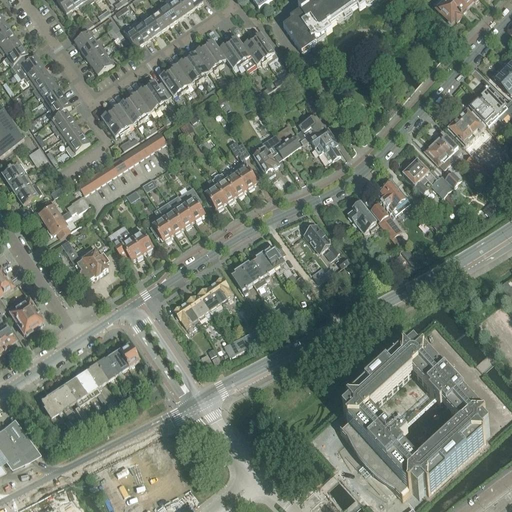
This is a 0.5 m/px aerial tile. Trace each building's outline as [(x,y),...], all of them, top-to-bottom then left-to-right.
[(71,14),(75,11),(67,0),(61,0),(57,3),(68,19),(72,16),(71,14)] [(80,11),(84,8),(79,0),(67,0),(75,11),(79,9),(80,11)] [(95,4),(92,0),(79,0),(84,8),(85,7),(87,9),(95,4)] [(187,17),(195,11),(187,0),(176,0),(175,1),(187,17)] [(187,0),(195,11),(204,5),(200,0),(187,0)] [(251,0),(259,12),(276,0),(275,0),(251,0)] [(303,39),(307,45),(311,50),(317,46),(313,41),(322,35),(326,36),(332,31),(331,29),(337,25),(337,20),(348,13),(352,14),(358,10),(360,13),(366,8),(367,4),(372,0),(376,0),(379,3),(383,0),(315,0),(299,12),(300,14),(290,21),(292,23),(296,29),(300,34),(303,39)] [(466,11),(470,7),(461,0),(448,0),(446,3),(462,17),(467,12),(466,11)] [(178,23),(187,17),(175,1),(167,7),(178,23)] [(461,18),(462,17),(446,3),(441,8),(440,6),(435,11),(440,15),(439,15),(441,17),(442,17),(452,26),(455,23),(457,25),(462,19),(461,18)] [(178,23),(167,7),(166,5),(162,7),(163,9),(159,13),(170,29),(178,23)] [(162,35),(170,29),(159,13),(154,16),(156,18),(152,20),(162,35)] [(153,41),(162,35),(152,20),(148,23),(146,21),(142,24),(153,41)] [(296,29),(292,23),(284,29),(287,35),(296,29)] [(145,46),(153,41),(142,24),(137,27),(136,25),(132,28),(135,32),(145,46)] [(0,40),(10,33),(5,25),(0,28),(0,40)] [(287,35),(291,40),(300,34),(296,29),(287,35)] [(136,52),(145,46),(135,32),(131,35),(130,33),(125,36),(136,52)] [(0,53),(16,42),(10,33),(0,40),(0,53)] [(80,54),(95,44),(93,40),(94,39),(91,34),(75,45),(80,54)] [(291,40),(295,45),(303,39),(300,34),(291,40)] [(253,45),(267,65),(272,62),(271,60),(275,57),(261,37),(256,40),(257,42),(253,45)] [(295,45),(298,51),(307,45),(303,39),(295,45)] [(243,49),(237,40),(231,44),(233,45),(229,48),(243,68),(244,68),(247,73),(256,67),(243,49)] [(8,60),(22,50),(16,42),(0,53),(3,58),(5,56),(8,60)] [(233,73),(212,43),(208,47),(209,49),(205,52),(219,72),(224,68),(223,66),(227,64),(233,73)] [(243,68),(229,48),(225,51),(224,49),(219,52),(213,43),(212,43),(233,73),(237,70),(238,72),(243,68)] [(86,62),(103,51),(100,46),(98,48),(95,44),(80,54),(86,62)] [(262,69),(267,65),(253,45),(249,48),(248,46),(243,49),(256,67),(257,69),(261,67),(262,69)] [(298,51),(302,56),(311,50),(307,45),(298,51)] [(12,70),(26,60),(28,58),(22,50),(8,60),(4,63),(7,67),(9,66),(12,70)] [(92,70),(106,60),(104,57),(106,55),(103,51),(86,62),(92,70)] [(214,75),(219,72),(205,52),(201,54),(199,52),(195,56),(209,76),(213,73),(214,75)] [(205,79),(209,76),(195,56),(190,59),(192,61),(187,64),(201,84),(207,81),(205,79)] [(16,76),(16,77),(16,78),(19,83),(20,83),(24,81),(42,68),(36,60),(29,64),(26,60),(12,70),(16,76)] [(106,60),(92,70),(98,79),(115,68),(111,63),(109,64),(106,60)] [(197,88),(201,84),(187,64),(184,67),(182,64),(177,68),(191,88),(195,86),(197,88)] [(511,66),(511,65),(502,74),(511,83),(511,66)] [(31,88),(48,76),(42,68),(24,81),(27,85),(28,84),(31,88)] [(188,91),(191,88),(177,68),(172,71),(174,73),(169,76),(184,96),(189,93),(188,91)] [(510,99),(511,96),(511,83),(502,74),(493,83),(510,99)] [(280,83),(282,86),(291,80),(288,75),(278,80),(280,82),(280,83)] [(35,98),(53,85),(48,76),(31,88),(34,93),(33,94),(35,98)] [(179,100),(184,96),(169,76),(166,79),(164,77),(159,80),(162,84),(172,99),(173,101),(177,98),(179,100)] [(172,99),(162,84),(157,87),(154,84),(149,87),(151,89),(147,92),(161,112),(166,109),(165,107),(169,104),(167,102),(172,99)] [(43,105),(59,93),(53,85),(35,98),(38,102),(40,101),(43,105)] [(264,99),(270,95),(273,92),(270,88),(265,87),(267,91),(262,95),(264,99)] [(156,116),(161,112),(147,92),(143,95),(142,93),(136,97),(151,117),(155,114),(156,116)] [(49,113),(65,102),(59,93),(43,105),(49,113)] [(511,107),(508,112),(490,93),(487,93),(483,97),(483,100),(487,104),(484,106),(498,121),(505,128),(508,126),(501,119),(506,114),(511,120),(511,107)] [(220,107),(229,101),(225,95),(217,101),(220,107)] [(266,101),(264,99),(262,95),(252,102),(256,108),(266,101)] [(147,119),(151,117),(136,97),(132,100),(133,102),(129,104),(143,125),(148,121),(147,119)] [(65,102),(49,113),(47,115),(46,119),(50,124),(54,121),(55,122),(66,113),(67,113),(71,110),(65,102)] [(138,128),(143,125),(129,104),(125,107),(124,105),(119,109),(133,129),(137,126),(138,128)] [(498,121),(484,106),(481,109),(478,105),(474,105),(471,108),(471,111),(489,130),(498,121)] [(184,116),(193,110),(191,107),(182,112),(184,116)] [(22,126),(11,108),(5,112),(11,121),(16,130),(22,126)] [(129,132),(133,129),(119,109),(114,112),(116,114),(111,117),(126,137),(131,134),(129,132)] [(16,130),(11,121),(5,112),(0,114),(0,161),(0,162),(25,143),(16,130)] [(72,121),(67,113),(66,113),(55,122),(54,121),(50,124),(53,129),(51,130),(54,134),(72,121)] [(458,123),(475,141),(485,132),(468,114),(464,118),(462,117),(459,120),(459,123),(458,123)] [(193,127),(201,121),(197,115),(188,120),(193,127)] [(120,141),(126,137),(111,117),(107,120),(106,118),(101,121),(115,141),(119,139),(120,141)] [(272,131),(281,124),(277,118),(268,124),(272,131)] [(317,138),(326,132),(317,118),(299,130),(304,136),(312,131),(314,135),(315,135),(317,138)] [(62,142),(78,130),(72,121),(54,134),(57,139),(59,137),(62,142)] [(475,141),(458,123),(458,124),(456,123),(452,126),(453,129),(449,132),(466,150),(475,141)] [(289,128),(276,137),(281,145),(294,135),(289,128)] [(69,149),(84,138),(78,130),(62,142),(65,146),(66,144),(69,149)] [(315,135),(314,135),(302,143),(301,144),(304,149),(311,144),(316,151),(315,152),(320,159),(323,157),(329,166),(333,164),(341,159),(337,152),(340,150),(329,134),(328,134),(326,132),(317,138),(315,135)] [(155,139),(162,150),(168,146),(161,135),(155,139)] [(301,150),(296,143),(300,141),(298,136),(294,139),(282,147),(277,150),(284,162),(301,150)] [(71,160),(73,158),(90,147),(84,138),(69,149),(66,151),(71,160)] [(254,160),(268,181),(276,176),(273,172),(280,168),(278,165),(284,162),(277,150),(282,147),(276,138),(262,147),(264,150),(258,154),(260,156),(254,160)] [(156,153),(162,150),(155,139),(149,142),(156,153)] [(453,164),(462,156),(446,140),(445,141),(443,139),(436,146),(449,161),(450,161),(453,164)] [(151,157),(156,153),(149,142),(144,146),(151,157)] [(124,154),(133,149),(131,145),(130,143),(121,149),(124,154)] [(242,163),(245,161),(250,158),(243,147),(239,149),(236,145),(229,149),(236,159),(238,158),(242,163)] [(145,160),(151,157),(144,146),(138,150),(145,160)] [(444,166),(450,161),(449,161),(436,146),(426,155),(438,167),(442,164),(444,166)] [(140,164),(145,160),(138,150),(133,153),(140,164)] [(40,152),(35,155),(43,168),(48,164),(40,152)] [(134,167),(140,164),(133,153),(127,156),(134,167)] [(35,155),(30,158),(38,171),(43,168),(35,155)] [(129,171),(134,167),(127,156),(122,160),(129,171)] [(486,173),(478,166),(471,159),(466,164),(480,178),(486,173)] [(123,174),(129,171),(122,160),(116,163),(123,174)] [(258,186),(248,171),(251,170),(245,161),(242,163),(243,165),(233,171),(234,172),(235,173),(247,192),(248,192),(249,194),(255,190),(254,188),(258,186)] [(118,178),(123,174),(116,163),(111,167),(118,178)] [(454,192),(445,183),(442,180),(440,182),(431,173),(429,176),(417,163),(403,177),(423,198),(429,193),(421,185),(423,183),(424,184),(426,183),(432,189),(432,190),(444,202),(446,201),(454,209),(460,203),(452,195),(454,192)] [(28,178),(28,177),(21,167),(4,178),(11,189),(28,178)] [(112,181),(118,178),(111,167),(105,171),(112,181)] [(107,185),(112,181),(105,171),(100,174),(107,185)] [(247,192),(235,173),(234,172),(224,178),(237,199),(238,199),(239,200),(244,197),(243,195),(247,192)] [(101,189),(107,185),(100,174),(94,178),(101,189)] [(445,183),(454,192),(462,185),(453,175),(445,183)] [(237,199),(224,178),(222,176),(219,178),(218,177),(214,180),(214,181),(212,183),(217,190),(227,206),(228,205),(229,207),(235,203),(233,202),(237,199)] [(35,188),(34,188),(28,178),(11,189),(17,199),(35,188)] [(96,192),(101,189),(94,178),(89,181),(96,192)] [(90,195),(96,192),(89,181),(83,184),(90,195)] [(212,181),(208,184),(213,192),(217,190),(212,183),(212,181)] [(85,199),(90,195),(83,184),(78,188),(85,199)] [(24,210),(39,201),(43,198),(36,187),(35,188),(17,199),(24,210)] [(378,198),(392,215),(392,216),(396,213),(399,217),(411,208),(407,203),(405,205),(392,188),(390,189),(388,188),(385,191),(385,193),(378,198)] [(68,194),(64,189),(52,197),(55,202),(68,194)] [(223,208),(227,206),(217,190),(213,192),(207,196),(217,212),(218,212),(219,213),(224,210),(223,208)] [(205,218),(198,207),(202,205),(193,191),(179,200),(180,202),(184,209),(195,224),(196,226),(202,222),(201,220),(205,218)] [(75,212),(86,205),(83,200),(72,207),(73,208),(75,211),(75,212)] [(195,224),(184,209),(180,202),(176,204),(181,211),(174,215),(185,231),(186,232),(192,229),(191,227),(195,224)] [(47,229),(64,218),(61,220),(51,205),(41,212),(44,217),(40,219),(41,220),(39,221),(42,227),(44,226),(47,229)] [(75,212),(77,215),(79,217),(89,210),(86,205),(75,212)] [(483,213),(487,217),(495,209),(491,205),(483,213)] [(351,224),(353,224),(364,237),(370,233),(371,235),(379,229),(361,207),(360,208),(357,208),(354,210),(354,213),(348,218),(349,219),(349,221),(351,224)] [(185,231),(174,215),(170,208),(166,211),(171,218),(164,222),(174,238),(175,237),(176,239),(182,235),(180,234),(185,231)] [(404,252),(395,240),(402,235),(388,218),(379,208),(371,214),(380,225),(378,226),(409,264),(412,261),(404,252)] [(170,240),(174,238),(164,222),(157,212),(154,214),(158,220),(157,221),(160,225),(150,231),(158,242),(162,240),(165,244),(166,246),(171,242),(170,240)] [(71,236),(64,225),(72,220),(69,215),(64,218),(47,229),(49,233),(47,234),(51,240),(53,239),(53,240),(57,237),(60,242),(71,236)] [(438,234),(440,236),(446,232),(444,229),(446,227),(441,220),(438,223),(436,219),(430,224),(433,227),(432,227),(438,234)] [(342,255),(339,251),(332,243),(329,245),(316,229),(305,238),(311,245),(310,246),(314,252),(316,251),(320,256),(328,250),(336,260),(342,255)] [(128,235),(126,232),(120,236),(118,233),(108,240),(123,264),(130,260),(133,265),(137,262),(138,264),(143,260),(142,259),(143,258),(128,235)] [(143,235),(137,239),(132,233),(128,235),(143,258),(147,255),(148,257),(153,254),(152,252),(153,251),(143,235)] [(88,259),(87,256),(80,261),(69,244),(62,249),(70,261),(80,277),(76,280),(83,290),(87,287),(88,288),(89,287),(92,285),(94,283),(97,281),(97,282),(109,274),(105,268),(109,265),(104,257),(99,260),(95,254),(88,259)] [(263,256),(274,274),(278,279),(283,275),(287,282),(293,278),(274,249),(269,252),(268,252),(265,254),(264,256),(263,256)] [(268,278),(274,274),(263,256),(262,257),(260,257),(258,259),(257,260),(252,264),(266,284),(270,281),(268,278)] [(346,260),(338,267),(341,271),(349,265),(346,260)] [(242,270),(253,288),(257,293),(267,286),(266,284),(252,264),(248,267),(246,267),(244,268),(243,270),(242,270)] [(341,275),(348,284),(359,276),(357,274),(353,268),(351,270),(350,268),(346,271),(348,272),(346,274),(345,272),(341,275)] [(247,291),(253,288),(242,270),(240,271),(238,271),(236,273),(235,275),(231,278),(244,298),(249,294),(247,291)] [(336,276),(332,271),(325,276),(329,281),(336,276)] [(0,300),(13,292),(0,272),(0,300)] [(344,283),(342,280),(343,279),(339,274),(329,282),(333,287),(339,282),(341,285),(344,283)] [(297,283),(298,284),(303,293),(309,290),(302,279),(297,283)] [(210,291),(221,307),(233,298),(222,282),(210,291)] [(507,284),(500,289),(504,293),(510,288),(507,284)] [(210,315),(221,307),(210,291),(204,295),(202,294),(200,295),(200,297),(198,298),(210,315)] [(209,315),(210,315),(198,298),(187,306),(198,323),(205,318),(209,323),(213,320),(209,315)] [(4,301),(1,303),(0,302),(0,315),(1,318),(7,314),(24,340),(42,328),(43,323),(36,312),(34,313),(26,301),(10,312),(7,308),(8,307),(4,301)] [(186,331),(198,323),(187,306),(186,307),(184,306),(181,308),(181,310),(175,314),(186,331)] [(4,322),(1,318),(0,315),(0,347),(5,355),(16,348),(4,330),(3,328),(7,325),(5,321),(4,322)] [(277,329),(289,323),(286,317),(274,323),(277,329)] [(289,323),(277,329),(280,334),(292,328),(289,323)] [(261,345),(267,342),(261,331),(255,334),(261,345)] [(235,358),(251,350),(245,339),(230,347),(235,358)] [(230,347),(224,350),(229,361),(235,358),(230,347)] [(117,355),(128,371),(138,364),(128,348),(122,352),(121,351),(119,353),(119,354),(117,355)] [(212,361),(217,358),(214,352),(209,355),(212,361)] [(117,378),(128,371),(117,355),(107,362),(117,378)] [(405,359),(348,411),(351,414),(344,421),(350,428),(341,437),(348,445),(351,452),(355,458),(359,465),(364,471),(369,477),(375,482),(381,487),(388,491),(394,495),(403,504),(413,495),(419,502),(426,496),(429,499),(486,446),(483,443),(490,437),(484,430),(487,427),(424,360),(421,362),(415,355),(408,362),(405,359)] [(207,372),(213,369),(208,357),(201,360),(207,372)] [(215,368),(222,365),(219,359),(212,362),(215,368)] [(107,385),(117,378),(107,362),(104,364),(103,363),(96,368),(107,385)] [(214,372),(223,367),(224,368),(228,366),(226,362),(222,365),(215,368),(213,369),(214,372)] [(101,389),(107,385),(96,368),(89,372),(90,373),(86,375),(106,406),(110,403),(101,389)] [(103,408),(106,406),(86,375),(76,382),(86,398),(93,394),(103,408)] [(76,405),(86,398),(76,382),(75,383),(73,383),(70,384),(70,386),(65,389),(76,405)] [(156,393),(153,387),(145,392),(148,398),(156,393)] [(53,397),(52,398),(65,419),(72,414),(69,409),(76,405),(65,389),(56,395),(55,395),(53,396),(53,397)] [(143,398),(140,392),(131,398),(134,403),(143,398)] [(64,420),(65,419),(52,398),(45,402),(44,402),(42,403),(42,404),(40,405),(41,408),(43,411),(50,421),(58,417),(60,421),(63,419),(64,420)] [(89,426),(79,410),(72,414),(82,430),(89,426)] [(103,424),(113,417),(110,413),(100,420),(103,424)] [(98,419),(91,423),(94,427),(101,422),(98,419)] [(22,437),(30,432),(22,422),(15,428),(22,437)] [(68,423),(63,425),(67,431),(61,435),(65,441),(75,435),(68,423)] [(6,437),(2,437),(1,436),(0,436),(0,457),(7,467),(18,459),(25,468),(37,459),(24,440),(15,447),(7,437),(6,437)] [(9,464),(0,452),(0,479),(5,477),(0,470),(9,464)]
